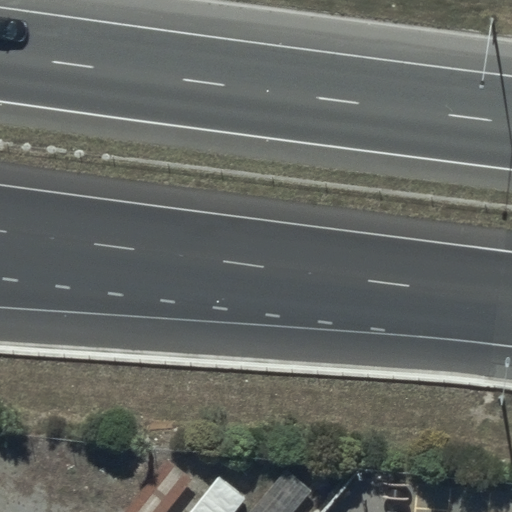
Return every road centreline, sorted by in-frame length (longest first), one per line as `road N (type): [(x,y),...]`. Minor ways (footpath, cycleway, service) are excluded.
road 1 (motorway): [(0,54),(511,123)]
road 2 (motorway): [(400,284),(0,229)]
road 3 (motorway): [(400,284),(0,269)]
